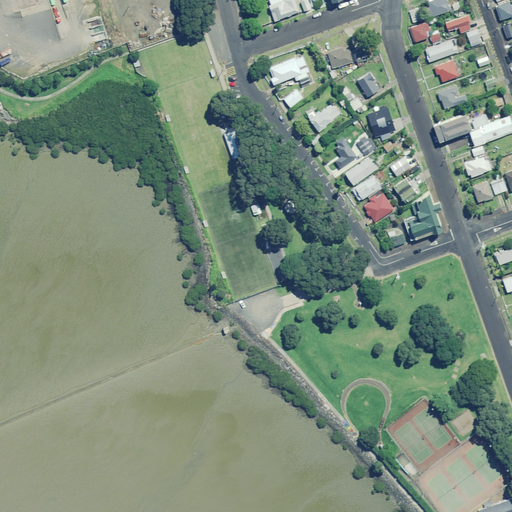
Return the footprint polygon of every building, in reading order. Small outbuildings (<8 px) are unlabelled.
[(267,0),(275,21),(299,11),(294,0),(267,0)] [(314,8),(311,0),(303,0),(300,1),(304,11),(314,8)] [(451,10),(447,0),(434,0),(428,2),(433,16),(451,10)] [(511,4),(511,5),(509,0),(496,5),(501,20),(511,15),(511,4)] [(423,19),(419,8),(410,10),(413,22),(423,19)] [(471,22),(467,12),(460,14),(461,17),(446,23),(449,31),(459,27),(461,32),(471,29),(469,23),(471,22)] [(109,40),(102,15),(82,21),(89,46),(91,51),(100,48),(99,43),(109,40)] [(414,42),(429,37),(428,35),(431,34),(427,22),(410,27),(414,42)] [(511,22),(503,26),(507,37),(511,35),(511,22)] [(180,28),(169,32),(171,36),(182,32),(180,28)] [(480,37),(477,29),(467,32),(470,41),(480,37)] [(441,39),(439,33),(430,36),(433,42),(441,39)] [(453,46),(451,40),(425,49),(430,61),(459,51),(456,45),(453,46)] [(343,52),(341,48),(328,52),(333,68),(354,61),(350,50),(343,52)] [(368,59),(365,48),(353,51),(356,62),(368,59)] [(490,63),(488,55),(477,59),(480,66),(490,63)] [(309,71),(303,56),(296,59),(295,58),(270,68),(273,77),(272,78),(274,84),(295,76),(296,80),(299,79),(301,83),(310,80),(307,72),(309,71)] [(458,76),(452,58),(433,65),(436,73),(440,72),(443,81),(458,76)] [(375,79),(370,71),(357,79),(367,96),(379,89),(374,80),(375,79)] [(497,84),(495,78),(486,82),(488,87),(497,84)] [(457,93),(455,86),(437,91),(439,99),(442,98),(445,108),(465,102),(463,95),(455,98),(454,94),(457,93)] [(290,92),(287,88),(280,93),(282,97),(290,92)] [(303,97),(297,89),(284,99),(290,107),(303,97)] [(360,114),(368,109),(365,104),(362,105),(357,97),(349,102),(354,110),(356,109),(360,114)] [(347,102),(343,98),(342,99),(341,99),(337,103),(341,107),(347,102)] [(340,113),(332,103),(320,113),(317,109),(308,116),(319,131),(326,126),(326,125),(340,113)] [(396,130),(388,107),(368,114),(376,137),(396,130)] [(170,112),(164,114),(167,123),(173,121),(170,112)] [(472,129),(466,113),(434,125),(440,141),(472,129)] [(471,133),(475,146),(511,132),(511,121),(510,115),(489,122),(486,114),(472,119),(476,131),(471,133)] [(246,155),(238,129),(231,131),(230,128),(223,131),(232,160),(246,155)] [(357,156),(343,137),(336,142),(340,147),(337,149),(341,155),(336,159),(341,167),(357,156)] [(398,145),(393,138),(383,146),(388,152),(398,145)] [(375,149),(369,140),(362,145),(368,154),(375,149)] [(485,153),(483,146),(472,149),(474,156),(485,153)] [(465,163),(471,177),(492,169),(486,154),(465,163)] [(378,167),(370,155),(345,172),(353,184),(378,167)] [(411,166),(406,159),(397,165),(402,172),(411,166)] [(191,173),(187,165),(182,167),(186,175),(191,173)] [(396,178),(391,172),(382,178),(386,185),(396,178)] [(359,200),(381,187),(377,180),(379,179),(376,174),(352,188),(359,200)] [(408,175),(393,186),(397,192),(391,196),(395,201),(401,197),(402,199),(405,197),(407,201),(420,192),(416,187),(418,185),(414,179),(412,181),(408,175)] [(507,190),(503,178),(491,182),(495,194),(507,190)] [(478,202),(493,197),(488,181),(473,186),(478,202)] [(433,203),(430,191),(411,204),(416,216),(409,218),(411,225),(407,226),(412,239),(443,229),(436,210),(442,208),(439,201),(433,203)] [(394,208),(382,192),(376,196),(376,194),(369,198),(371,201),(364,206),(375,222),(394,208)] [(285,205),(285,206),(285,208),(286,209),(287,210),(287,211),(288,211),(289,212),(290,212),(291,212),(292,211),(293,211),(294,211),(295,210),(296,209),(296,208),(296,207),(297,206),(297,205),(296,204),(296,203),(295,202),(294,201),(293,200),(292,200),(291,200),(290,200),(289,200),(288,200),(287,201),(286,202),(286,203),(285,203),(285,204),(285,205)] [(260,202),(250,205),(253,216),(264,213),(260,202)] [(405,242),(401,230),(395,232),(394,229),(388,231),(393,246),(405,242)] [(271,248),(267,240),(262,242),(266,250),(271,248)] [(498,260),(500,264),(511,259),(511,248),(509,249),(507,246),(500,249),(501,251),(494,253),(497,260),(498,260)] [(511,275),(503,279),(508,291),(511,289),(511,275)] [(417,472),(404,456),(399,460),(412,476),(417,472)] [(511,511),(511,506),(508,495),(471,508),(472,511),(511,511)]
